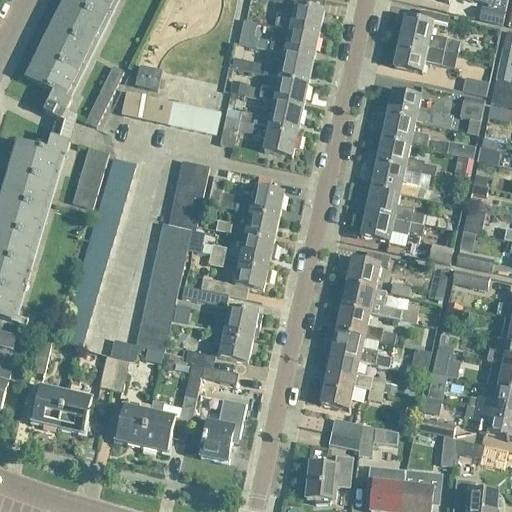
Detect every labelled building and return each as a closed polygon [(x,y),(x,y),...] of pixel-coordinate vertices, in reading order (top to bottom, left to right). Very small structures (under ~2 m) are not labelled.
[(65,0),(64,2),(104,22),(114,0),(65,0)] [(259,0),(295,8),(292,19),(277,16),(274,29),(290,32),(318,38),(324,13),(310,10),(311,0),(259,0)] [(435,0),(448,5),(450,0),(469,0),(487,7),(486,9),(481,8),(478,22),(502,28),(506,13),(505,13),(507,1),(505,0),(435,0)] [(104,22),(64,2),(51,28),(91,48),(104,22)] [(420,11),(420,12),(418,21),(404,18),(398,44),(456,57),(459,42),(430,36),(432,25),(445,28),(447,17),(420,11)] [(91,48),(51,28),(39,54),(79,74),(91,48)] [(290,32),(287,44),(271,40),(270,42),(257,40),(255,49),(284,56),(313,63),(318,38),(290,32)] [(511,34),(505,33),(498,65),(511,67),(511,34)] [(456,57),(398,44),(393,69),(421,75),(424,62),(454,69),(456,57)] [(79,74),(39,54),(26,81),(53,94),(43,115),(60,123),(72,100),(67,98),(79,74)] [(265,67),(233,60),(231,69),(279,80),(308,86),(313,63),(284,56),(281,70),(265,67)] [(495,82),(490,106),(511,110),(511,67),(498,65),(495,82)] [(112,69),(98,97),(85,125),(96,130),(123,74),(112,69)] [(160,74),(139,70),(135,88),(156,92),(160,74)] [(232,82),(229,94),(230,94),(274,104),(303,111),(308,86),(279,80),(276,92),(261,88),(260,91),(247,88),(248,86),(232,82)] [(465,80),(462,94),(486,99),(489,85),(465,80)] [(393,93),(387,117),(416,124),(450,131),(452,118),(419,110),(421,99),(393,93)] [(168,127),(173,104),(124,94),(119,116),(168,127)] [(480,124),(484,107),(462,102),(459,119),(480,124)] [(173,104),(168,127),(179,129),(183,106),(173,104)] [(241,115),(227,112),(225,119),(253,125),(268,128),(297,135),(303,111),(274,104),(271,116),(255,113),(254,115),(241,113),(241,115)] [(195,109),(183,106),(179,129),(190,131),(195,109)] [(511,112),(490,108),(487,120),(510,125),(511,116),(511,112)] [(202,134),(207,111),(195,109),(190,131),(202,134)] [(219,114),(207,111),(202,134),(214,136),(219,114)] [(387,117),(382,141),(411,148),(446,155),(449,146),(429,142),(430,138),(413,134),(416,124),(387,117)] [(225,119),(219,147),(234,150),(237,132),(251,135),(253,125),(225,119)] [(268,128),(263,153),(292,159),(294,149),(299,150),(302,136),(297,135),(268,128)] [(17,143),(9,172),(51,184),(59,157),(64,159),(68,145),(50,140),(47,152),(17,143)] [(382,141),(376,166),(422,176),(434,178),(436,169),(423,166),(424,164),(408,161),(411,148),(382,141)] [(480,148),(477,164),(490,167),(494,152),(496,153),(498,144),(483,141),(481,148),(480,148)] [(109,156),(88,150),(72,206),(92,212),(109,156)] [(114,160),(110,171),(132,177),(135,166),(114,160)] [(474,162),(472,162),(463,160),(460,176),(470,178),(474,162)] [(179,172),(206,178),(208,168),(182,162),(179,172)] [(422,176),(376,166),(371,190),(400,196),(429,202),(429,203),(437,204),(439,194),(420,190),(420,188),(419,188),(422,176)] [(110,171),(107,183),(128,189),(132,177),(110,171)] [(511,172),(503,171),(501,184),(511,186),(511,172)] [(51,184),(9,172),(1,200),(43,212),(51,184)] [(206,178),(179,172),(177,183),(204,189),(206,178)] [(475,176),(473,187),(485,190),(487,179),(475,176)] [(226,181),(225,181),(214,178),(208,205),(249,214),(278,220),(283,195),(255,188),(252,201),(223,195),(226,181)] [(128,189),(107,183),(104,194),(125,200),(128,189)] [(204,189),(177,183),(174,194),(201,199),(204,189)] [(473,187),(471,196),(486,199),(488,190),(485,190),(473,187)] [(371,190),(366,214),(424,227),(430,228),(435,229),(436,224),(434,219),(426,217),(412,214),(413,210),(398,207),(400,196),(371,190)] [(104,194),(100,206),(122,212),(125,200),(104,194)] [(174,194),(172,205),(199,210),(201,199),(174,194)] [(1,200),(0,201),(0,229),(34,240),(43,212),(1,200)] [(172,205),(170,215),(196,221),(199,210),(172,205)] [(100,206),(97,217),(118,223),(122,212),(100,206)] [(485,214),(468,211),(462,234),(480,238),(485,214)] [(249,214),(244,238),(273,244),(278,220),(249,214)] [(424,227),(366,214),(361,239),(389,245),(392,234),(407,238),(408,234),(421,237),(424,227)] [(170,215),(167,227),(191,232),(194,233),(196,221),(170,215)] [(97,217),(93,229),(115,235),(118,223),(97,217)] [(232,225),(217,222),(215,233),(230,236),(232,225)] [(159,238),(188,244),(191,232),(167,227),(162,226),(159,238)] [(34,240),(0,229),(0,259),(26,267),(34,240)] [(115,235),(93,229),(90,240),(112,246),(115,235)] [(511,232),(506,231),(503,242),(511,244),(511,232)] [(157,250),(186,256),(188,244),(159,238),(157,250)] [(244,238),(239,262),(267,268),(269,259),(275,260),(278,245),(273,244),(244,238)] [(90,240),(87,251),(108,258),(112,246),(90,240)] [(431,246),(428,263),(450,267),(453,250),(431,246)] [(212,247),(210,256),(224,259),(226,250),(212,247)] [(154,262),(183,269),(186,256),(157,250),(154,262)] [(87,251),(83,263),(105,269),(108,258),(87,251)] [(494,262),(458,254),(455,268),(491,275),(494,262)] [(352,261),(346,287),(374,293),(380,268),(387,270),(389,260),(368,255),(366,264),(352,261)] [(224,259),(210,256),(208,267),(222,270),(224,259)] [(0,259),(0,289),(18,295),(26,267),(0,259)] [(151,274),(180,281),(183,269),(154,262),(151,274)] [(239,262),(234,287),(248,290),(262,293),(264,284),(269,285),(272,272),(267,271),(267,268),(239,262)] [(83,263),(80,274),(102,281),(105,269),(83,263)] [(448,272),(440,271),(434,302),(442,304),(448,272)] [(487,293),(490,280),(454,272),(451,285),(487,293)] [(80,274),(77,286),(98,292),(102,281),(80,274)] [(178,293),(180,281),(151,274),(149,287),(178,293)] [(203,280),(200,292),(228,298),(231,298),(234,287),(203,280)] [(412,289),(392,285),(389,296),(409,300),(412,289)] [(77,286),(73,297),(95,304),(98,292),(77,286)] [(175,305),(177,295),(178,293),(149,287),(148,288),(146,299),(175,305)] [(374,293),(346,287),(341,311),(369,317),(369,316),(385,320),(415,327),(417,316),(401,313),(383,309),(386,295),(374,293)] [(184,288),(181,301),(225,310),(228,298),(200,292),(184,288)] [(18,295),(0,289),(0,320),(10,324),(18,295)] [(73,297),(70,309),(92,315),(95,304),(73,297)] [(143,311),(172,317),(175,305),(146,299),(143,311)] [(505,319),(511,320),(511,307),(499,305),(496,317),(505,319)] [(462,308),(447,306),(445,315),(460,318),(462,308)] [(70,309),(67,320),(88,327),(92,315),(70,309)] [(257,316),(229,309),(223,334),(252,341),(254,329),(260,330),(263,317),(257,316)] [(140,323),(170,329),(172,317),(143,311),(140,323)] [(341,311),(336,335),(364,341),(364,340),(394,346),(396,336),(382,333),(383,332),(367,328),(369,317),(341,311)] [(511,320),(505,319),(500,341),(497,341),(497,342),(511,344),(511,320)] [(67,320),(63,332),(85,338),(88,327),(67,320)] [(167,342),(170,329),(140,323),(138,335),(167,342)] [(0,332),(0,348),(13,351),(16,336),(0,332)] [(85,338),(63,332),(60,343),(82,350),(85,338)] [(216,333),(213,346),(222,348),(219,359),(247,365),(252,341),(223,334),(216,333)] [(135,347),(139,349),(164,355),(167,342),(138,335),(135,347)] [(364,341),(336,335),(331,359),(359,365),(359,364),(388,370),(390,360),(377,358),(378,354),(362,350),(364,341)] [(440,336),(437,353),(452,356),(454,347),(454,346),(447,345),(449,337),(440,336)] [(40,342),(31,373),(44,376),(51,345),(40,342)] [(135,363),(139,349),(135,347),(114,342),(110,357),(118,359),(130,362),(135,363)] [(511,344),(497,342),(495,353),(489,352),(487,364),(492,365),(511,369),(511,344)] [(187,353),(185,364),(191,366),(204,368),(213,371),(215,359),(187,353)] [(432,375),(447,378),(452,356),(437,353),(432,375)] [(109,359),(106,358),(99,390),(110,393),(118,359),(110,357),(109,359)] [(118,359),(110,393),(122,395),(130,362),(118,359)] [(372,381),(372,380),(356,377),(359,365),(331,359),(325,383),(353,389),(369,392),(382,395),(383,395),(385,385),(372,381)] [(511,369),(492,365),(487,388),(511,393),(511,369)] [(152,403),(150,414),(142,449),(167,455),(175,419),(179,420),(178,422),(191,424),(201,381),(204,368),(191,366),(181,409),(152,403)] [(204,368),(201,381),(235,388),(238,376),(213,371),(204,368)] [(10,374),(0,371),(0,410),(8,385),(7,385),(10,374)] [(321,387),(319,395),(322,396),(320,407),(348,414),(353,389),(325,383),(324,388),(321,387)] [(58,430),(66,394),(40,388),(32,424),(58,430)] [(511,393),(487,388),(486,388),(484,399),(479,398),(478,402),(470,400),(468,408),(511,417),(511,393)] [(443,393),(429,390),(426,399),(441,403),(443,393)] [(369,392),(367,401),(381,404),(382,395),(369,392)] [(92,400),(66,394),(58,430),(84,436),(92,400)] [(222,402),(217,425),(207,423),(199,460),(225,466),(230,446),(237,447),(245,407),(222,402)] [(142,449),(150,414),(123,408),(116,443),(142,449)] [(511,417),(468,408),(466,419),(481,423),(479,435),(511,442),(511,417)] [(443,440),(452,442),(455,428),(421,420),(418,433),(443,439),(443,440)] [(334,423),(331,436),(360,443),(362,430),(334,423)] [(362,430),(360,443),(359,455),(359,459),(372,461),(375,433),(362,430)] [(375,433),(373,445),(396,448),(397,438),(375,433)] [(360,443),(331,436),(329,448),(359,455),(360,443)] [(456,442),(452,442),(443,440),(440,468),(453,470),(454,456),(456,442)] [(456,442),(454,456),(481,462),(484,448),(456,442)] [(425,474),(434,476),(436,457),(428,456),(425,474)] [(311,466),(307,502),(315,503),(315,506),(330,505),(330,504),(335,505),(337,489),(350,491),(353,460),(336,458),(334,469),(311,466)] [(369,469),(367,487),(374,488),(373,499),(370,511),(401,511),(404,488),(406,473),(369,469)] [(453,511),(498,511),(500,494),(475,492),(476,484),(456,482),(453,511)] [(430,511),(433,491),(404,488),(401,511),(430,511)]
